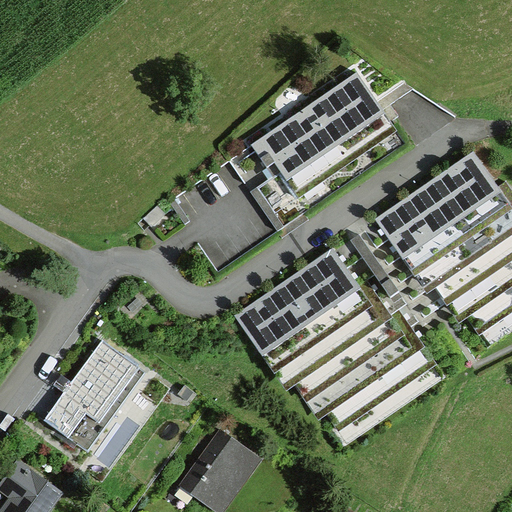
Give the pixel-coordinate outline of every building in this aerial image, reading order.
[(352,66),(245,140),(297,213),(403,139),(352,66)] [(511,327),(511,208),(472,156),(386,221),(484,348),(511,327)] [(431,380),(334,253),(249,318),(346,445),(431,380)] [(145,379),(104,348),(47,423),(88,454),(145,379)] [(225,511),(261,457),(215,428),(180,483),(224,511),(225,511)] [(0,511),(45,511),(61,488),(25,465),(0,503),(0,511)]
